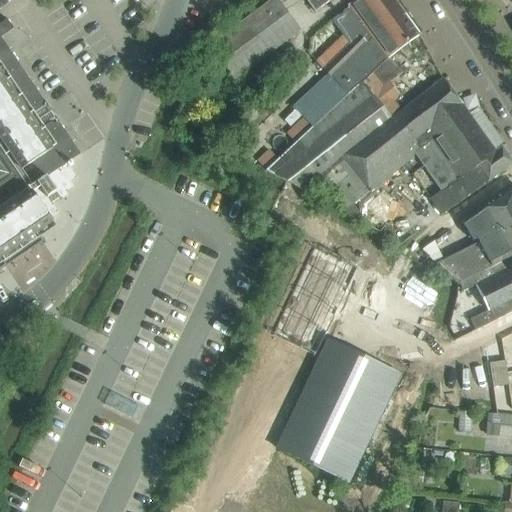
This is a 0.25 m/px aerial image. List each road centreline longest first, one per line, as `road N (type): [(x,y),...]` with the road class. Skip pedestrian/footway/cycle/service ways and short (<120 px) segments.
road 1 (tertiary): [(176,0),(130,93),(93,224),(62,274),(0,325)]
road 2 (tertiary): [(511,113),(446,0)]
